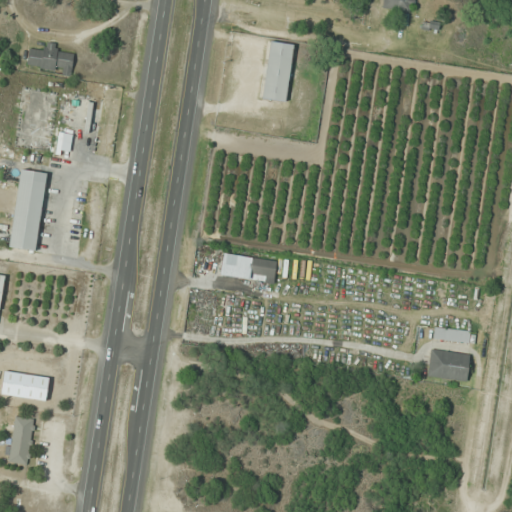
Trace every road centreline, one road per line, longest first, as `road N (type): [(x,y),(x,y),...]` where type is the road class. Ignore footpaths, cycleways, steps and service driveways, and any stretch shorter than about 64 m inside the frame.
road 1 (primary): [(126,511),(205,0)]
road 2 (primary): [(165,0),(88,511)]
